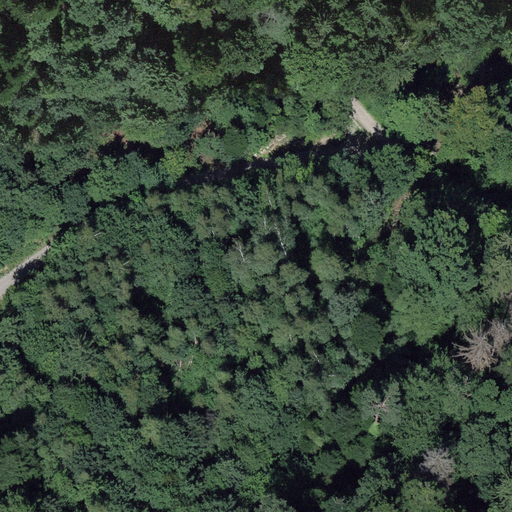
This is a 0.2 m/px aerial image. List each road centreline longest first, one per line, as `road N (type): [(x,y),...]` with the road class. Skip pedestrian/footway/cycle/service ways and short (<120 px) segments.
road 1 (track): [(379,138),(148,189),(0,287)]
road 2 (track): [(0,356),(147,511)]
road 3 (track): [(379,138),(281,61),(231,0)]
road 4 (track): [(511,219),(379,138)]
